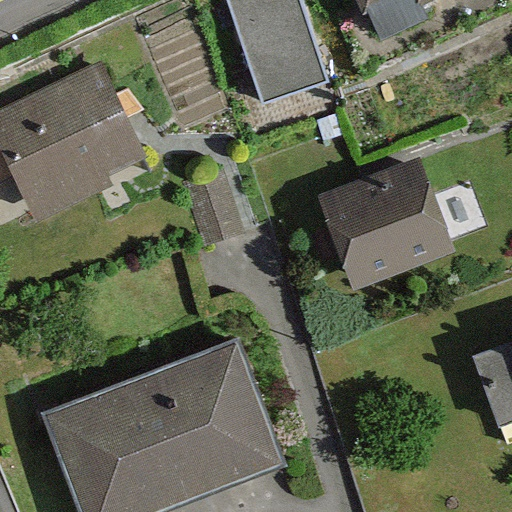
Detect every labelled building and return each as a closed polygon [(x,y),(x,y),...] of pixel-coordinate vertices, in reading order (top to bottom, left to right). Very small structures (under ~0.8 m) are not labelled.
[(294,0),(212,0),(241,95),(316,72),(294,0)] [(466,0),(351,0),(370,43),(467,2),(466,0)] [(95,58),(0,102),(0,147),(31,215),(144,162),(95,58)] [(421,143),(310,178),(343,282),(454,247),(421,143)] [(511,331),(464,350),(499,437),(511,431),(511,331)] [(234,335),(36,406),(74,511),(158,511),(282,467),(234,335)]
